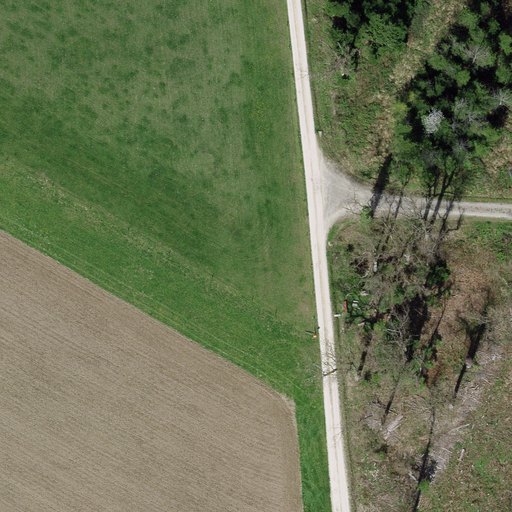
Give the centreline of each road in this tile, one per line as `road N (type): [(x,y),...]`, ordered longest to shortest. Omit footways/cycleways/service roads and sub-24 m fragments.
road 1 (track): [(362,511),(308,0)]
road 2 (track): [(332,188),(511,200)]
